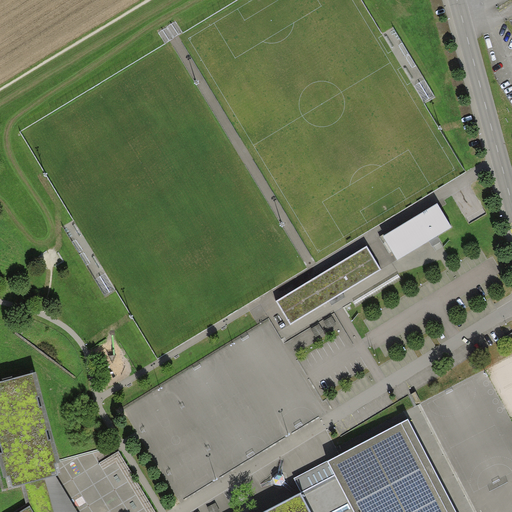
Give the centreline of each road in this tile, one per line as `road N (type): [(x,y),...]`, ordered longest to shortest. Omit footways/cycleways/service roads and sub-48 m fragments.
road 1 (unclassified): [(511,311),(180,511)]
road 2 (unclassified): [(455,0),(511,203)]
road 3 (track): [(0,90),(151,0)]
